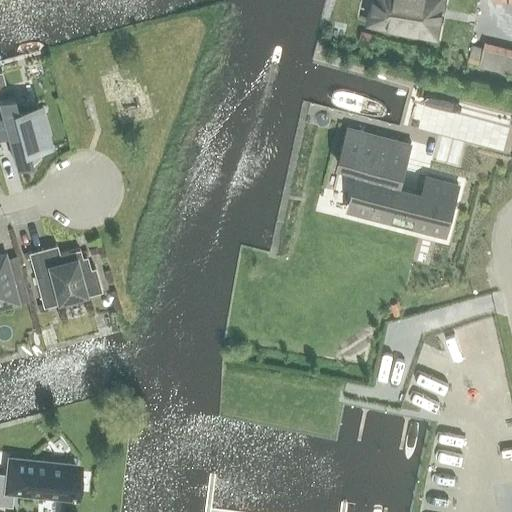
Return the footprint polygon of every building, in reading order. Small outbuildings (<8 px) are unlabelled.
[(372,0),(368,20),(424,33),(425,29),(432,31),(434,22),(437,23),(442,0),(372,0)] [(511,70),(511,44),(488,38),(482,63),(511,70)] [(15,102),(14,95),(0,99),(0,106),(3,118),(0,118),(0,136),(8,135),(17,167),(32,163),(30,156),(49,148),(44,132),(48,131),(44,114),(40,115),(35,100),(15,102)] [(456,183),(427,175),(423,190),(400,184),(411,143),(349,127),(344,146),(339,166),(341,167),(356,171),(347,209),(391,220),(395,204),(418,210),(413,229),(442,236),(442,237),(444,237),(458,183),(456,183)] [(56,244),(28,252),(43,306),(101,290),(95,267),(90,268),(87,256),(82,257),(79,249),(59,254),(56,244)] [(0,301),(16,297),(4,255),(0,255),(0,301)] [(72,497),(75,466),(47,463),(9,459),(7,474),(0,472),(0,505),(12,507),(14,492),(43,495),(43,494),(72,497)]
